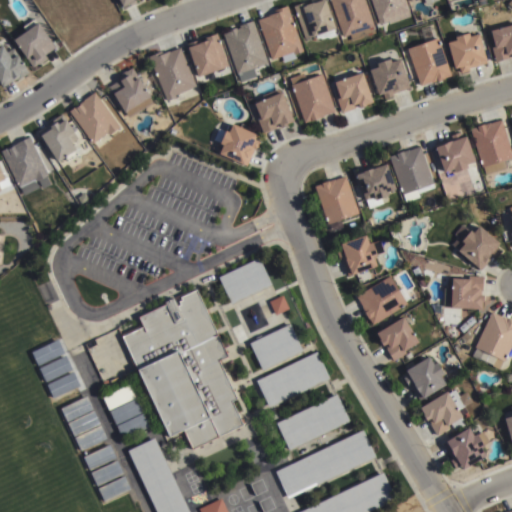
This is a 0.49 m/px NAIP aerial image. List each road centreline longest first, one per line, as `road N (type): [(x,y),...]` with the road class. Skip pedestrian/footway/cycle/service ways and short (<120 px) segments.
road 1 (residential): [(453,511),(320,288),(285,192),(289,173)]
road 2 (residential): [(235,0),(131,36),(0,109)]
road 3 (residential): [(289,173),(300,157),(511,88)]
